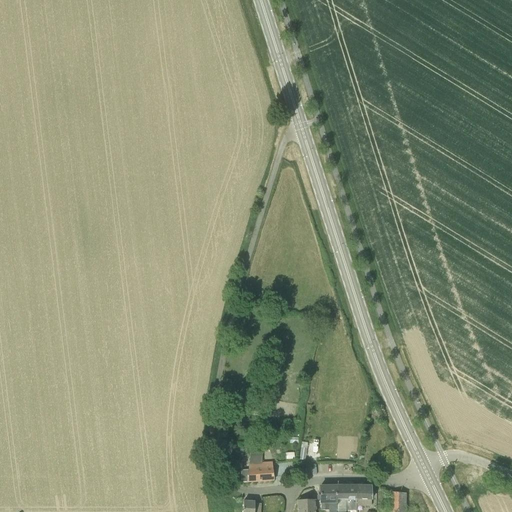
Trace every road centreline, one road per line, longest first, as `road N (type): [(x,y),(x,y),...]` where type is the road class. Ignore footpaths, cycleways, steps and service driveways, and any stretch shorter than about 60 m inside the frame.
road 1 (unclassified): [(291,488),(233,487),(214,458),(211,433),(248,254),(285,138),(301,126)]
road 2 (tertiary): [(424,469),(383,376),(301,126)]
road 3 (unclassified): [(424,469),(394,481),(318,480),(291,488)]
road 4 (tertiary): [(301,126),(260,0)]
